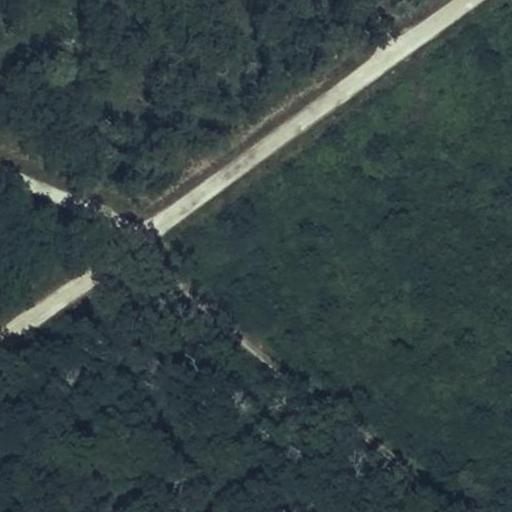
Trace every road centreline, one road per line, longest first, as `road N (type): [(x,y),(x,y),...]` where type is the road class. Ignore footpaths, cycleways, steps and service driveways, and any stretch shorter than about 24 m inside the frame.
road 1 (track): [(466,0),(0,340)]
road 2 (track): [(135,244),(0,177)]
